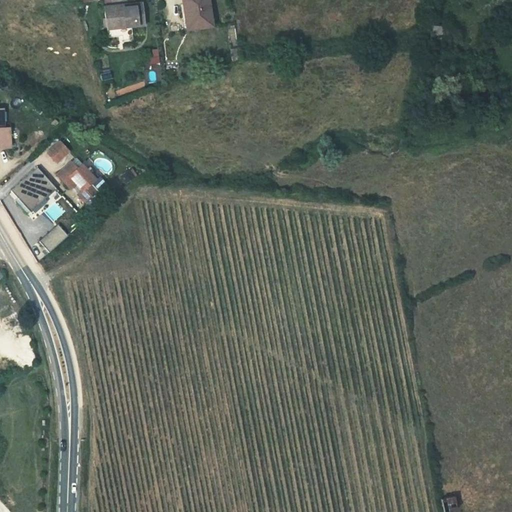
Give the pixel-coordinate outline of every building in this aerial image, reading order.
[(177,0),(183,29),(208,24),(202,0),(177,0)] [(95,3),(96,27),(134,27),(134,3),(95,3)] [(0,143),(11,143),(11,125),(2,125),(2,103),(0,103),(0,143)] [(59,135),(47,146),(56,155),(68,144),(59,135)] [(89,179),(95,174),(79,157),(75,161),(69,154),(55,167),(68,181),(75,175),(83,185),(79,188),(86,196),(96,187),(89,179)] [(37,163),(10,187),(27,206),(54,182),(37,163)] [(119,176),(123,184),(136,177),(132,169),(119,176)] [(95,174),(89,179),(96,187),(104,180),(104,177),(100,172),(95,174)] [(83,200),(86,196),(79,188),(75,192),(83,200)] [(49,252),(67,237),(58,226),(39,241),(49,252)] [(442,511),(456,510),(453,495),(440,497),(442,511)]
